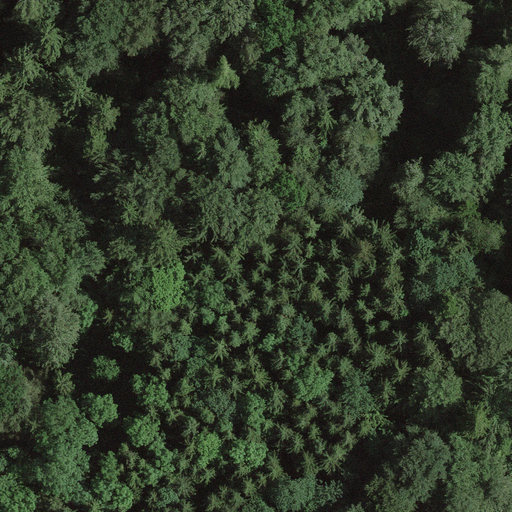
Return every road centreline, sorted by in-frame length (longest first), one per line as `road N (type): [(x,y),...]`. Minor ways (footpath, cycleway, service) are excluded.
road 1 (track): [(413,0),(0,256)]
road 2 (track): [(443,429),(406,293),(414,113),(436,0)]
road 3 (track): [(398,511),(443,429),(511,361)]
